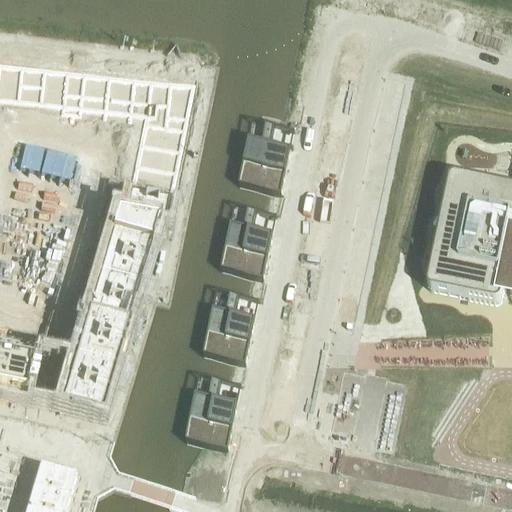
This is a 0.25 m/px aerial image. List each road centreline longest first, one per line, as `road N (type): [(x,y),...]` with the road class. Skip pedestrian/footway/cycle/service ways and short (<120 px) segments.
road 1 (track): [(0,44),(205,73),(164,266),(141,305),(80,511)]
road 2 (residential): [(511,68),(333,20),(244,446)]
road 3 (residential): [(511,502),(244,446)]
